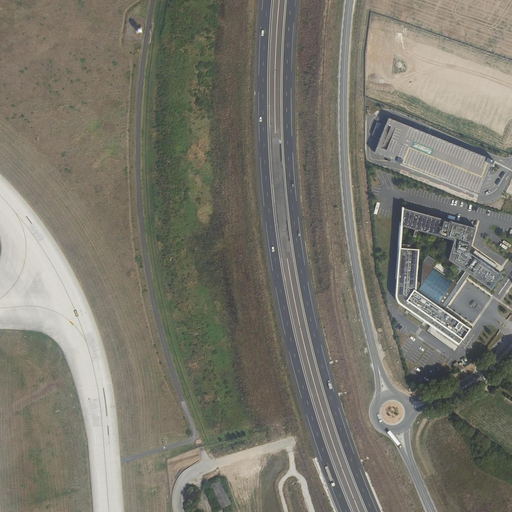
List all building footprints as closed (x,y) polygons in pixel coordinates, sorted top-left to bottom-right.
[(495,159),(390,116),(375,154),(479,196),(495,159)] [(475,229),(401,209),(400,227),(453,242),(448,260),(461,269),(465,272),(490,289),(499,275),(492,270),(495,267),(474,252),(471,255),(468,253),(475,229)] [(418,250),(398,249),(394,296),(395,300),(395,301),(397,303),(398,304),(409,312),(458,346),(470,329),(440,309),(436,306),(452,282),(429,266),(433,260),(426,255),(418,267),(417,266),(418,250)] [(465,272),(461,269),(452,282),(436,306),(440,309),(465,272)] [(220,510),(230,505),(220,481),(210,486),(220,510)]
